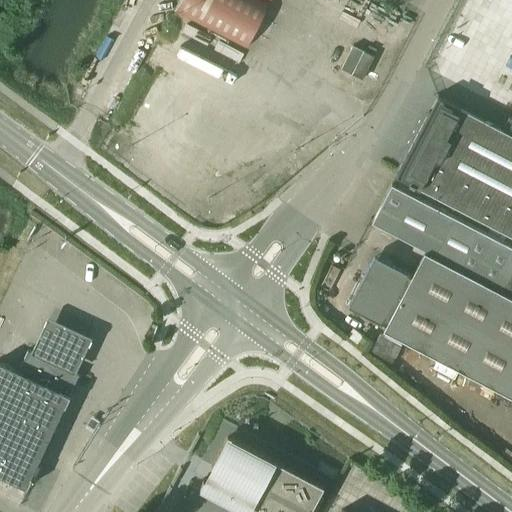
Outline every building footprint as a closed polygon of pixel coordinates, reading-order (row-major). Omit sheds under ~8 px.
[(268,4),(261,0),(179,0),(173,11),(245,48),(268,4)] [(438,95),(397,175),(511,234),(511,118),(509,117),(503,129),(440,96),(438,95)] [(375,256),(350,304),(386,323),(383,329),(511,396),(511,246),(393,184),(392,184),(373,219),(372,222),(425,249),(411,275),(375,256)] [(43,310),(27,346),(73,366),(89,329),(43,310)] [(69,394),(79,374),(28,350),(18,370),(0,361),(0,473),(27,487),(32,476),(32,475),(64,405),(65,406),(70,395),(69,394)] [(199,486),(247,511),(309,511),(324,485),(227,433),(210,465),(214,467),(207,480),(203,478),(199,486)]
